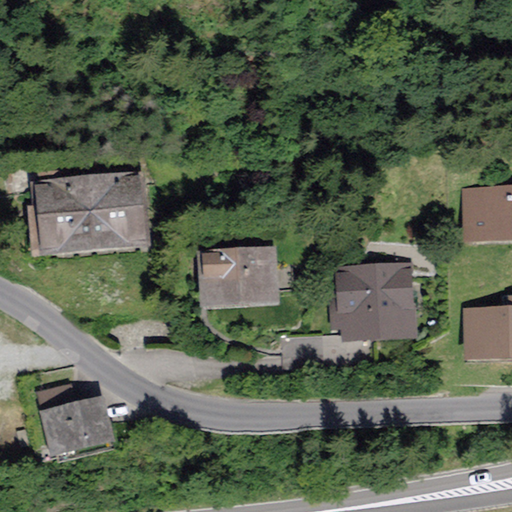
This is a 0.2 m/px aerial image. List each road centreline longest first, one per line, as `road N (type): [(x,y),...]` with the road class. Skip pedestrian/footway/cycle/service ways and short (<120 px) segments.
road 1 (residential): [(0,290),(152,391),(202,408),(255,415),(511,408)]
road 2 (primary): [(511,482),(309,511)]
